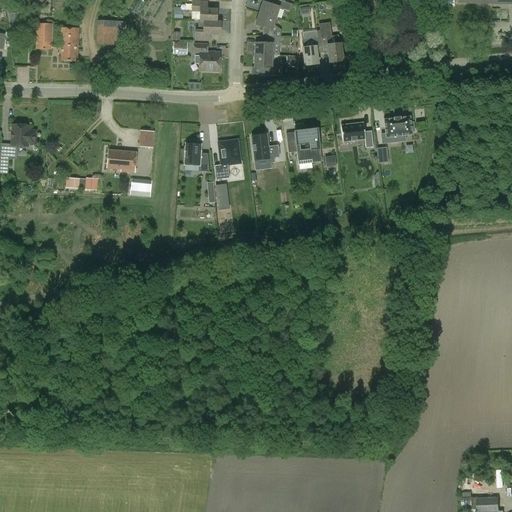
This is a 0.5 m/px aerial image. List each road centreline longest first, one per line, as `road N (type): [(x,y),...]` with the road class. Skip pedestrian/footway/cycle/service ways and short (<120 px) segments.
road 1 (residential): [(511,55),(236,95)]
road 2 (residential): [(236,95),(0,91)]
